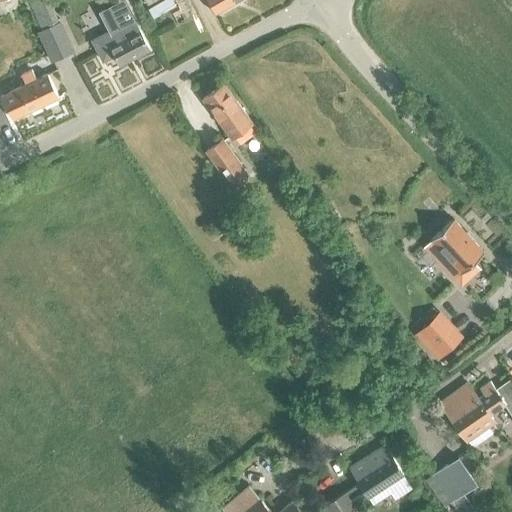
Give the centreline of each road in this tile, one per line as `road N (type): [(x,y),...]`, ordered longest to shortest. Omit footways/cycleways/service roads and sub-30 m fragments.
road 1 (unclassified): [(0,168),(312,4)]
road 2 (unclassified): [(511,228),(312,4)]
road 3 (unclassified): [(277,473),(383,415),(511,326)]
